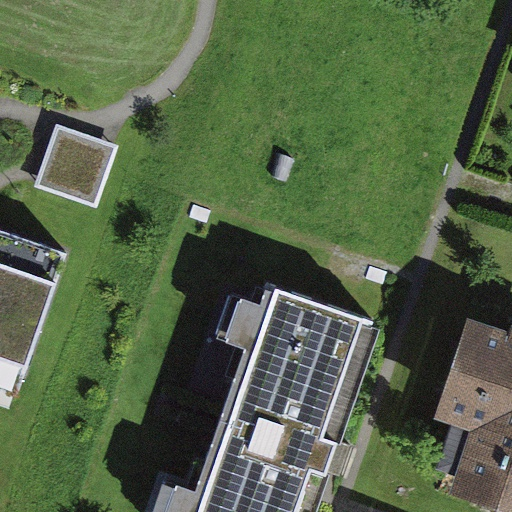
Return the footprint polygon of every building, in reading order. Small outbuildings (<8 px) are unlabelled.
[(103,204),(116,145),(57,132),(44,191),(103,204)] [(0,396),(18,403),(67,260),(0,237),(0,396)] [(203,491),(265,308),(225,295),(201,367),(232,377),(194,489),(203,491)] [(319,511),(379,333),(279,300),(208,511),(319,511)] [(511,511),(511,343),(479,333),(449,424),(482,435),(460,501),(493,511),(511,511)] [(196,511),(201,495),(163,483),(153,511),(196,511)]
